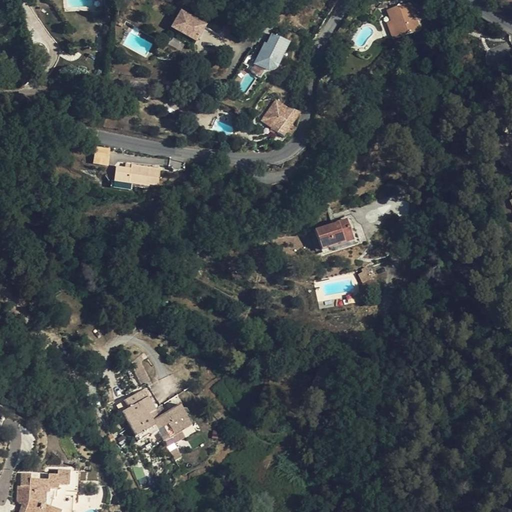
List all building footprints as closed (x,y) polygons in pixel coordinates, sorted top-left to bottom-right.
[(392,23),(397,39),(421,31),(418,22),(415,15),(411,3),(388,10),(392,23)] [(211,27),(186,13),(176,30),(200,44),(211,27)] [(393,40),(397,39),(392,23),(388,24),(393,40)] [(276,63),(287,42),(270,34),(265,43),(263,43),(253,62),(267,69),(271,61),(276,63)] [(294,116),(295,114),(281,109),(275,117),(272,116),(266,124),(269,126),(267,129),(279,136),(294,116)] [(108,166),(111,149),(96,146),(93,163),(108,166)] [(134,172),(156,184),(159,170),(131,166),(131,169),(126,169),(116,167),(115,175),(134,172)] [(134,172),(115,175),(113,184),(155,190),(156,184),(134,172)] [(326,228),(327,251),(359,239),(355,227),(351,229),(348,220),(326,228)] [(327,251),(326,228),(316,232),(323,253),(327,251)] [(371,268),(370,262),(363,265),(365,271),(371,268)] [(338,383),(355,390),(357,380),(339,377),(338,383)] [(355,390),(362,393),(364,382),(357,380),(355,390)] [(355,390),(338,383),(335,397),(353,400),(355,390)] [(362,393),(355,390),(353,400),(360,402),(362,393)] [(161,455),(167,464),(203,442),(191,425),(177,433),(159,406),(140,418),(145,425),(139,429),(157,458),(161,455)] [(48,511),(60,511),(60,506),(64,506),(64,497),(75,497),(75,482),(64,482),(64,486),(55,485),(55,490),(47,489),(45,503),(50,504),(48,511)] [(48,511),(50,504),(45,503),(47,489),(39,489),(40,484),(33,484),(31,505),(30,511),(48,511)]
